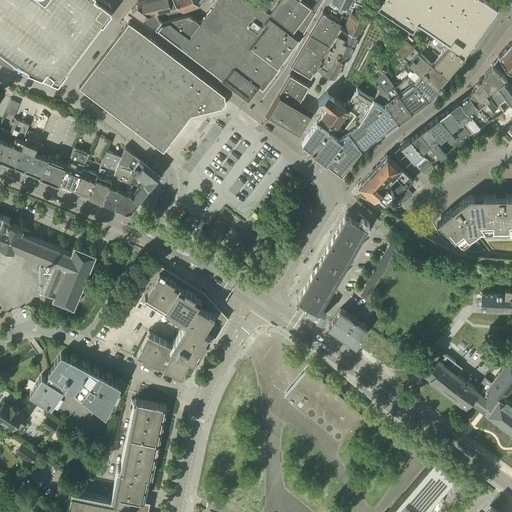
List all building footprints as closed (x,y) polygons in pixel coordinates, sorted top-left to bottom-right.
[(0,0),(0,60),(58,84),(112,12),(110,11),(111,9),(111,7),(110,6),(110,5),(109,4),(108,3),(102,0),(0,0)] [(131,9),(143,18),(157,30),(178,46),(183,46),(200,23),(188,15),(163,23),(158,19),(156,10),(178,4),(175,0),(143,0),(137,2),(131,9)] [(196,0),(175,0),(178,4),(182,9),(199,3),(196,0)] [(183,46),(222,76),(248,96),(260,80),(265,84),(279,66),(277,64),(299,34),(257,2),(254,0),(217,0),(210,10),(200,23),(183,46)] [(258,0),(257,2),(299,34),(307,21),(318,0),(258,0)] [(349,3),(349,4),(348,4),(346,5),(340,3),(334,0),(331,0),(329,5),(335,8),(336,6),(350,12),(344,25),(344,26),(358,32),(364,19),(365,16),(364,15),(365,11),(361,9),(363,5),(355,1),(353,5),(349,3)] [(380,0),(377,5),(394,16),(413,29),(417,22),(434,34),(435,33),(435,34),(447,43),(463,54),(463,55),(464,54),(480,31),(488,19),(488,18),(491,15),(495,9),(496,7),(497,7),(486,0),(380,0)] [(334,15),(329,12),(327,15),(338,21),(340,18),(334,15)] [(318,24),(335,33),(341,23),(338,21),(327,15),(323,13),(318,24)] [(83,81),(79,86),(86,92),(124,121),(127,123),(159,147),(163,151),(167,146),(173,138),(173,139),(173,138),(179,130),(179,131),(179,130),(185,122),(188,118),(190,115),(191,115),(191,114),(195,113),(195,114),(196,113),(206,111),(207,111),(207,110),(216,108),(217,108),(221,107),(222,107),(223,106),(222,106),(225,103),(226,102),(225,102),(224,96),(225,96),(225,95),(224,94),(224,95),(220,92),(221,92),(220,91),(220,92),(212,86),(213,86),(212,85),(212,86),(204,80),(205,80),(204,79),(197,74),(197,73),(196,73),(189,68),(189,67),(188,67),(181,62),(181,61),(180,61),(173,56),(173,55),(172,55),(165,49),(164,49),(157,43),(156,43),(150,38),(149,37),(149,36),(148,37),(143,33),(141,31),(141,30),(140,31),(135,26),(133,25),(133,24),(132,25),(129,22),(129,21),(128,22),(128,23),(126,26),(125,26),(125,27),(120,34),(119,34),(113,42),(83,81)] [(341,23),(335,33),(328,44),(322,55),(316,65),(316,66),(321,68),(320,69),(334,76),(337,69),(341,71),(347,57),(343,56),(345,51),(349,53),(358,32),(344,26),(344,25),(341,23)] [(328,44),(335,33),(318,24),(312,35),(328,44)] [(435,34),(431,39),(420,51),(447,75),(453,68),(460,59),(463,54),(447,43),(435,34)] [(322,55),(328,44),(312,35),(306,45),(322,55)] [(437,87),(442,81),(447,75),(420,51),(406,39),(395,50),(422,74),(424,75),(437,87)] [(511,68),(511,39),(499,54),(511,68)] [(316,65),(322,55),(306,45),(300,56),(316,65)] [(393,51),(403,64),(411,74),(429,97),(437,87),(424,75),(422,74),(395,50),(393,51)] [(310,76),(313,70),(316,66),(316,65),(300,56),(294,67),(310,76)] [(492,64),(480,79),(503,108),(510,103),(496,84),(506,76),(507,76),(492,64)] [(376,84),(378,88),(373,98),(383,104),(385,102),(398,120),(412,110),(394,86),(383,71),(375,77),(379,82),(376,84)] [(428,98),(429,97),(411,74),(394,86),(412,110),(428,98)] [(296,105),(303,92),(307,85),(306,85),(291,76),(269,114),(299,131),(309,113),(296,105)] [(511,84),(506,76),(496,84),(510,103),(511,101),(511,84)] [(503,108),(480,79),(474,86),(495,114),(503,108)] [(495,114),(474,86),(468,93),(478,106),(482,103),(489,113),(485,115),(489,120),(495,114)] [(365,120),(368,118),(380,133),(387,123),(391,124),(393,123),(397,121),(398,120),(385,102),(383,104),(373,98),(370,96),(357,88),(345,104),(344,105),(348,108),(355,113),(363,119),(365,120)] [(322,114),(337,125),(348,108),(344,105),(345,104),(332,95),(330,93),(328,92),(327,91),(318,100),(319,99),(324,102),(328,105),(322,114)] [(468,93),(459,100),(480,126),(489,120),(485,115),(478,106),(468,93)] [(14,115),(20,102),(11,99),(6,112),(14,115)] [(450,107),(471,134),(480,126),(459,100),(450,107)] [(460,142),(471,134),(450,107),(439,115),(453,132),(457,138),(460,142)] [(355,113),(343,129),(337,125),(322,114),(319,118),(302,143),(314,152),(314,153),(315,153),(315,154),(316,155),(317,157),(318,157),(320,159),(321,159),(323,160),(325,160),(338,171),(341,172),(341,173),(344,170),(361,148),(380,133),(368,118),(365,120),(363,119),(355,113)] [(449,150),(460,142),(457,138),(453,132),(439,115),(428,123),(438,136),(438,137),(449,150)] [(21,120),(16,117),(10,131),(7,130),(3,139),(0,147),(0,157),(5,160),(15,134),(21,120)] [(22,139),(29,123),(21,120),(15,134),(5,160),(14,163),(21,147),(24,139),(22,139)] [(441,157),(446,153),(449,150),(438,137),(438,136),(428,123),(418,130),(441,157)] [(436,161),(439,159),(441,157),(418,130),(410,137),(430,160),(433,157),(436,161)] [(433,164),(430,160),(410,137),(400,144),(423,171),(433,164)] [(27,169),(37,143),(31,141),(28,149),(21,147),(14,163),(27,169)] [(40,174),(47,157),(40,155),(43,146),(37,143),(27,169),(40,174)] [(74,145),(68,158),(59,182),(74,188),(83,167),(89,152),(74,145)] [(133,153),(125,146),(121,156),(103,200),(125,209),(126,209),(126,210),(131,208),(150,186),(144,181),(145,180),(132,169),(129,163),(133,153)] [(97,173),(88,194),(103,200),(121,156),(106,150),(97,173)] [(59,182),(68,158),(50,151),(47,157),(40,174),(59,182)] [(144,181),(150,186),(159,175),(133,153),(129,163),(132,169),(145,180),(144,181)] [(406,186),(413,180),(387,155),(386,154),(379,162),(395,176),(406,186)] [(395,176),(379,162),(365,177),(389,201),(395,195),(406,186),(395,176)] [(74,188),(88,194),(97,173),(83,167),(74,188)] [(382,207),(389,201),(365,177),(357,185),(382,207)] [(403,202),(411,195),(412,194),(406,187),(397,195),(403,202)] [(496,195),(480,195),(480,228),(511,227),(511,194),(505,195),(505,194),(496,194),(496,195)] [(451,208),(440,216),(460,243),(480,228),(480,195),(469,195),(458,203),(458,202),(451,208)] [(262,217),(254,211),(250,216),(253,218),(254,217),(259,221),(262,217)] [(312,313),(321,318),(321,319),(326,313),(318,306),(332,282),(335,284),(336,281),(334,279),(336,275),(338,277),(341,272),(339,271),(348,254),(351,255),(352,253),(350,251),(365,225),(367,226),(369,222),(359,214),(359,213),(358,214),(355,219),(345,213),(296,297),(298,298),(297,300),(305,304),(306,303),(311,306),(308,310),(312,313)] [(0,244),(1,245),(5,234),(3,233),(6,224),(8,225),(9,222),(11,218),(3,215),(3,216),(0,215),(0,244)] [(30,231),(9,222),(8,225),(6,224),(3,233),(5,234),(1,245),(21,253),(22,250),(54,263),(44,289),(54,293),(52,298),(53,299),(51,303),(60,307),(62,302),(74,307),(96,253),(74,244),(71,252),(29,235),(30,231)] [(394,236),(360,295),(368,299),(402,240),(394,236)] [(151,272),(146,281),(145,282),(141,289),(140,290),(143,292),(139,299),(179,323),(180,323),(186,326),(173,347),(147,334),(136,356),(158,367),(160,363),(181,374),(188,361),(195,364),(198,359),(195,357),(197,354),(198,355),(211,334),(216,337),(216,336),(216,335),(221,327),(222,326),(227,318),(228,317),(224,312),(223,313),(222,311),(223,310),(215,301),(213,302),(212,301),(212,300),(204,291),(162,265),(162,266),(157,263),(152,271),(151,272)] [(511,289),(505,289),(505,294),(482,292),(480,307),(511,309),(511,289)] [(340,308),(329,324),(328,326),(340,333),(339,334),(343,337),(344,336),(355,344),(367,326),(340,308)] [(465,358),(473,362),(478,353),(471,349),(465,358)] [(455,361),(442,352),(425,374),(465,405),(469,400),(477,389),(476,388),(449,368),(455,361)] [(65,383),(80,362),(61,353),(48,371),(49,372),(46,377),(41,374),(29,394),(51,407),(63,388),(62,387),(65,383)] [(477,389),(469,400),(486,413),(487,414),(489,412),(511,429),(510,431),(511,432),(511,359),(509,358),(491,381),(484,376),(476,388),(477,389)] [(65,383),(94,405),(95,404),(98,400),(107,406),(106,409),(107,410),(120,382),(102,373),(102,374),(103,374),(100,378),(96,375),(98,372),(99,372),(80,362),(65,383)] [(338,425),(339,423),(347,430),(363,412),(308,365),(308,366),(284,393),(299,406),(300,404),(305,408),(305,407),(322,422),(322,423),(323,425),(325,427),(328,430),(330,431),(331,431),(332,431),(333,431),(333,430),(334,430),(335,430),(335,429),(336,427),(338,425)] [(141,498),(145,476),(148,476),(156,441),(156,440),(163,405),(166,405),(165,407),(166,407),(166,405),(137,399),(122,470),(120,469),(115,494),(141,498)] [(22,412),(23,410),(12,403),(10,404),(4,400),(0,406),(0,418),(6,422),(5,423),(11,427),(12,426),(18,430),(24,421),(22,420),(26,415),(22,412)] [(42,424),(53,431),(58,423),(47,416),(42,424)] [(63,426),(58,423),(53,431),(58,434),(63,426)] [(15,451),(23,457),(31,462),(38,453),(29,447),(21,442),(15,451)] [(455,474),(435,456),(430,462),(387,511),(422,511),(454,476),(455,474)] [(147,511),(150,501),(148,500),(144,499),(144,498),(143,499),(141,498),(115,494),(113,500),(71,492),(72,488),(69,499),(66,511),(147,511)]
